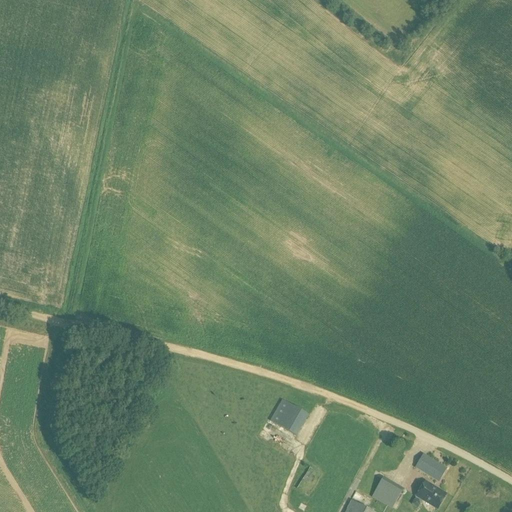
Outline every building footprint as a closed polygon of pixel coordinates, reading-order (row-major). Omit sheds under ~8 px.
[(297,437),(309,416),(282,400),(270,421),(297,437)] [(439,483),(447,469),(423,454),(415,469),(439,483)] [(300,487),(311,494),(325,474),(315,467),(300,487)] [(392,510),(403,489),(383,478),(372,498),(392,510)] [(438,510),(446,495),(425,482),(416,497),(438,510)] [(372,511),(352,501),(345,511),(372,511)]
